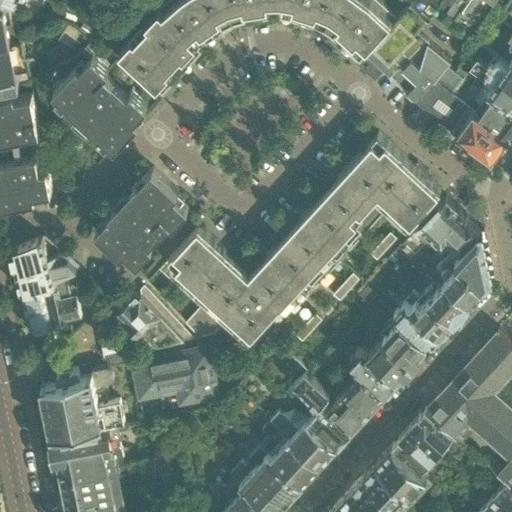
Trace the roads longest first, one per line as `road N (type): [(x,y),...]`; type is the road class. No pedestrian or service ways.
road 1 (residential): [(300,511),(509,283),(496,195)]
road 2 (residential): [(360,90),(247,208),(233,205),(155,133)]
road 3 (residential): [(155,133),(218,64),(271,42),(310,51),(360,90)]
road 4 (residential): [(496,195),(360,90)]
road 5 (residential): [(155,133),(65,216)]
